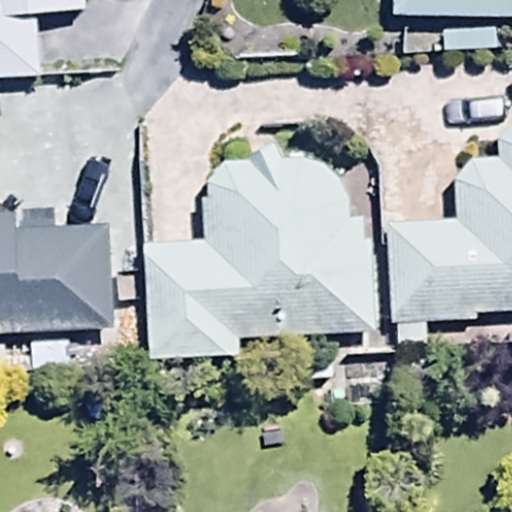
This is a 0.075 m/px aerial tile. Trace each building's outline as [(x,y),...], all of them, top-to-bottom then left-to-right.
[(0,0),(0,85),(43,83),(38,22),(88,18),(87,0),(0,0)] [(511,0),(392,0),(392,20),(511,24),(511,0)] [(498,35),(400,38),(401,61),(498,58),(498,35)] [(475,320),(511,317),(511,129),(498,146),(498,166),(470,166),(455,188),(457,226),(386,229),(391,330),(399,329),(400,356),(428,355),(427,331),(476,328),(475,320)] [(204,246),(143,252),(147,365),(238,362),(238,347),(375,342),(372,246),(351,247),(345,200),(332,182),(314,170),(284,167),(281,158),(252,158),(251,166),(227,165),(208,185),(209,206),(201,207),(204,246)] [(0,342),(112,335),(106,235),(19,240),(18,224),(0,225),(0,342)]
